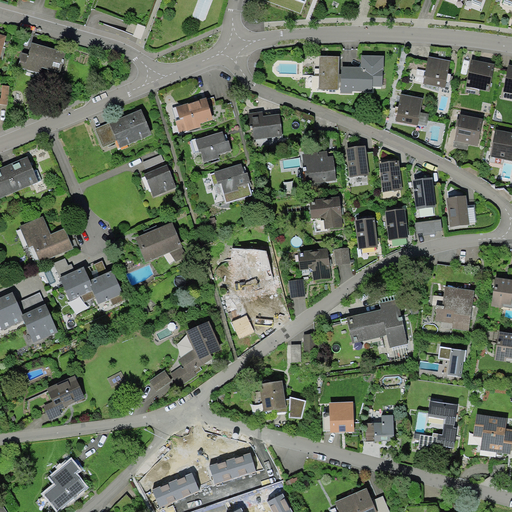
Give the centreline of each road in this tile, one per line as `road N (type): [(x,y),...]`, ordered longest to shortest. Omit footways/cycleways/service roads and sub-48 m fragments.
road 1 (residential): [(178,414),(385,261),(407,250),(511,234)]
road 2 (residential): [(235,48),(252,85),(465,173),(504,207),(511,227)]
road 3 (residential): [(511,498),(178,414)]
road 4 (residential): [(235,48),(259,38),(334,34),(511,44)]
road 5 (residential): [(178,414),(0,439)]
road 6 (residential): [(0,15),(120,49),(142,62),(152,82)]
road 7 (residential): [(0,144),(152,82)]
road 8 (residential): [(84,511),(178,414)]
